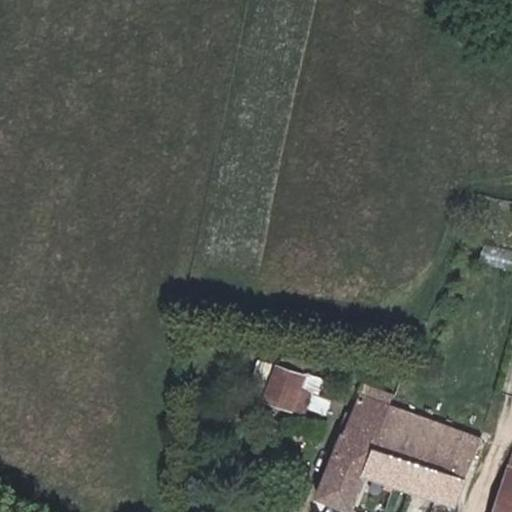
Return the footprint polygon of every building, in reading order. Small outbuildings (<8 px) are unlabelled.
[(303,375),(309,358),(290,352),(284,369),(303,375)] [(293,409),(300,389),(305,376),(303,375),(284,369),(278,367),(266,400),(293,409)] [(366,475),(392,408),(388,407),(392,396),(364,386),(345,433),(319,496),(351,510),(366,475)] [(306,414),(313,394),(300,389),(293,409),(306,414)] [(457,506),(482,441),(392,408),(366,475),(457,506)] [(511,511),(511,455),(493,511),(511,511)]
